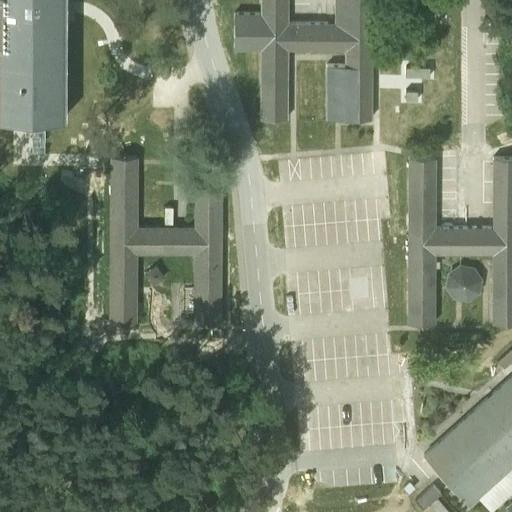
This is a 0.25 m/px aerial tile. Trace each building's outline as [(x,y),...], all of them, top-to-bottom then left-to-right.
[(0,0),(0,117),(65,117),(64,0),(0,0)] [(258,0),(259,11),(259,48),(258,118),(286,118),(287,59),(287,49),(343,49),(343,58),(344,61),(344,63),(324,64),(324,117),(333,117),(371,118),(371,0),(333,0),(333,20),(287,20),(287,0),(258,0)] [(259,48),(259,11),(232,10),(233,48),(259,48)] [(221,155),(193,155),(193,223),(136,223),(136,154),(109,154),(108,320),(136,320),(136,251),(192,251),(192,321),(220,321),(221,155)] [(434,156),(407,156),(406,322),(434,322),(434,254),(490,254),(489,323),(511,322),(511,157),(492,157),(492,226),(433,226),(434,156)] [(445,287),(452,297),(458,298),(459,298),(461,298),(466,299),(478,292),(480,279),(472,267),(458,265),(447,273),(445,287)] [(511,372),(422,454),(468,504),(477,496),(511,464),(511,372)] [(511,464),(477,496),(490,511),(511,491),(511,464)]
